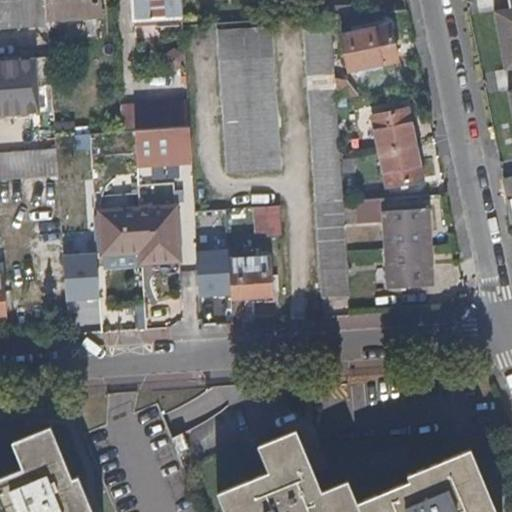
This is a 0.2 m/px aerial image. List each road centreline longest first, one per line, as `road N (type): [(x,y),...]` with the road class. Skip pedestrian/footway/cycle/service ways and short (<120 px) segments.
road 1 (residential): [(503,327),(0,374)]
road 2 (residential): [(503,327),(435,0)]
